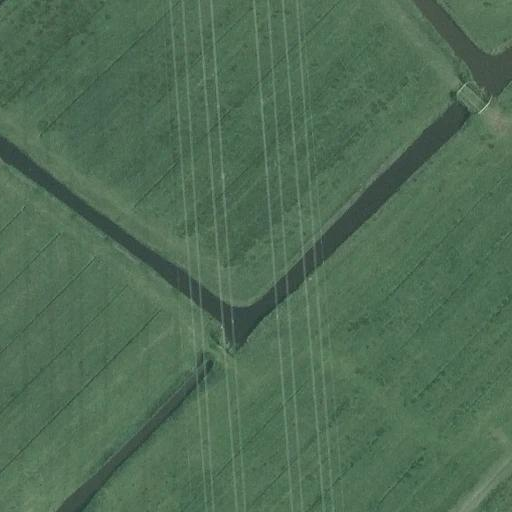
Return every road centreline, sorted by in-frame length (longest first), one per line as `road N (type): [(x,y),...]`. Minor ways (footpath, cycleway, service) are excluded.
road 1 (track): [(247,374),(511,116)]
road 2 (track): [(14,511),(187,352),(214,349),(247,374)]
road 3 (track): [(286,336),(376,381),(411,430),(439,445),(469,438),(511,398)]
road 4 (track): [(247,374),(119,511)]
road 5 (track): [(500,126),(381,0)]
